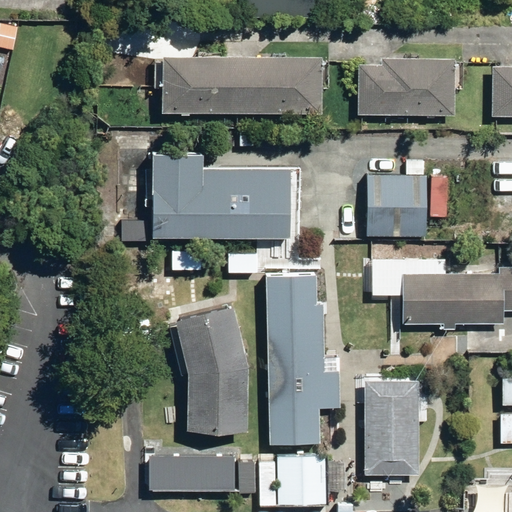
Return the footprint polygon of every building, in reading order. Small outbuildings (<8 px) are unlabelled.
[(241,0),(241,13),(309,14),(309,0),(241,0)] [(17,23),(0,20),(0,49),(13,52),(17,23)] [(237,110),(237,53),(158,52),(158,108),(237,110)] [(320,54),(237,53),(237,110),(319,110),(320,54)] [(355,113),(452,112),(452,56),(380,56),(380,60),(354,61),(355,113)] [(511,62),(489,63),(489,114),(511,114),(511,62)] [(147,232),(285,235),(287,166),(197,164),(198,150),(148,149),(147,232)] [(405,171),(364,171),(364,230),(423,230),(424,186),(423,158),(404,159),(405,171)] [(102,220),(102,235),(116,236),(115,219),(102,220)] [(339,220),(339,234),(358,234),(358,219),(339,220)] [(120,234),(132,235),(133,222),(121,222),(120,234)] [(441,326),(453,327),(452,321),(501,321),(500,307),(511,307),(511,262),(501,263),(501,270),(399,270),(399,320),(441,320),(441,326)] [(262,271),(265,440),(317,439),(316,405),(338,404),(337,368),(322,368),(320,300),(313,300),(313,270),(262,271)] [(182,426),(242,427),(243,364),(228,302),(171,316),(183,364),(182,426)] [(361,378),(362,472),(416,472),(415,378),(361,378)] [(502,442),(511,442),(511,413),(502,413),(502,442)] [(256,460),(256,503),(325,502),(324,453),(274,453),(274,460),(256,460)] [(234,455),(148,455),(148,489),(234,489),(234,455)] [(423,476),(432,478),(434,468),(424,466),(423,476)] [(503,511),(505,484),(474,483),(473,511),(480,511),(503,511)]
